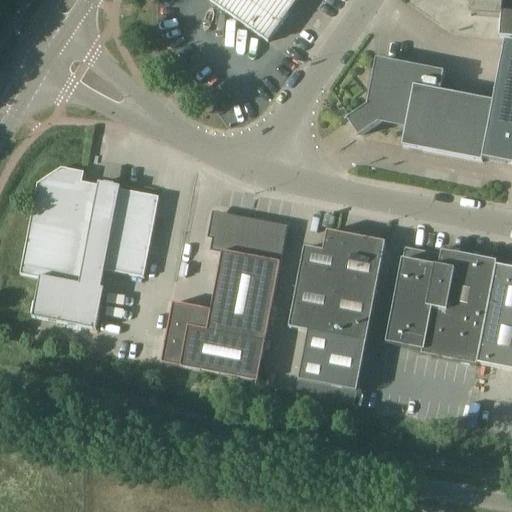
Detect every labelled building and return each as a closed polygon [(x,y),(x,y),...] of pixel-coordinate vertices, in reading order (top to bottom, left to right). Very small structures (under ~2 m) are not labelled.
[(210,0),(209,3),(267,45),(299,0),(210,0)] [(511,44),(511,0),(475,0),(474,14),(501,16),(499,41),(505,41),(505,44),(511,44)] [(504,44),(493,105),(440,94),(443,75),(376,62),(372,82),(374,82),(369,107),(350,121),(361,138),(382,124),(406,129),(402,149),(407,151),(408,146),(422,149),(421,153),(482,165),(482,162),(511,167),(511,44),(505,44),(504,44)] [(60,171),(37,187),(19,278),(39,281),(31,321),(96,333),(104,292),(101,291),(104,273),(143,281),(159,200),(119,193),(120,190),(98,186),(97,189),(80,185),(82,176),(83,177),(83,175),(60,171)] [(456,193),(455,202),(478,205),(479,196),(456,193)] [(222,254),(210,313),(173,306),(162,366),(180,368),(257,383),(288,222),(250,215),(251,211),(240,209),(240,213),(218,209),(210,252),(222,254)] [(304,251),(288,331),(308,335),(299,384),(357,396),(366,346),(385,246),(327,235),(323,254),(304,251)] [(476,369),(496,265),(451,256),(451,257),(442,255),(441,258),(404,251),(386,347),(422,354),(421,358),(476,369)] [(511,272),(499,269),(496,283),(478,369),(511,376),(511,272)]
